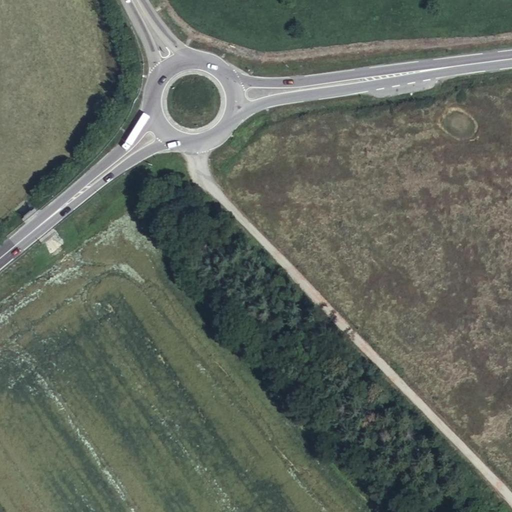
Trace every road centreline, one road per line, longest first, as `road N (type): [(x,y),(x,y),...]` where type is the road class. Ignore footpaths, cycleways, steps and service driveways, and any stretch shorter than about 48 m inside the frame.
road 1 (unclassified): [(196,146),(208,181),(255,237),(511,500)]
road 2 (primary): [(464,64),(303,83),(229,76)]
road 3 (primary): [(235,116),(277,98),(464,64)]
road 4 (primary): [(149,113),(114,159),(26,237)]
road 5 (primary): [(26,237),(138,154),(171,141)]
